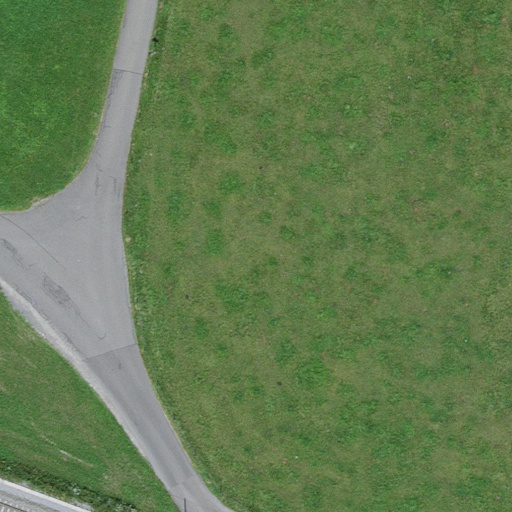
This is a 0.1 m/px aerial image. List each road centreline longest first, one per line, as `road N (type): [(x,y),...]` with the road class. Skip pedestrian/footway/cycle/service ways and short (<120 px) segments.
road 1 (residential): [(78,271),(120,129),(144,0)]
road 2 (residential): [(198,511),(78,271)]
